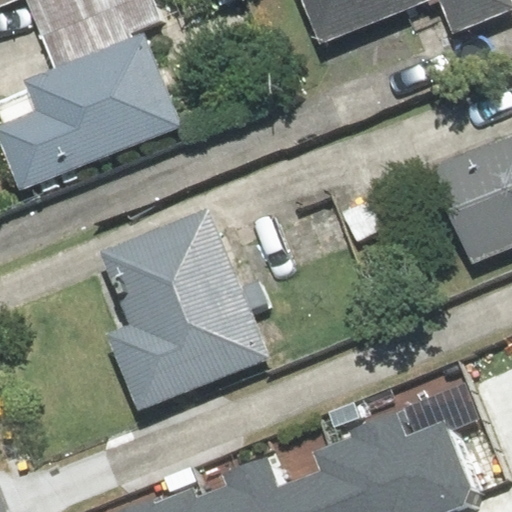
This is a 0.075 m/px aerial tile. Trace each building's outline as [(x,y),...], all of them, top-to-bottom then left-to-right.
[(0,0),(0,3),(4,15),(41,0),(0,0)] [(511,0),(309,0),(332,55),(452,7),(466,40),(511,21),(511,0)] [(8,131),(33,194),(194,131),(157,38),(38,85),(50,115),(8,131)] [(511,141),(445,167),(484,268),(511,257),(511,141)] [(283,362),(225,212),(118,253),(147,330),(123,339),(151,413),(283,362)] [(333,469),(348,511),(461,511),(476,507),(446,422),(410,435),(403,414),(324,442),(333,469)] [(232,486),(193,499),(197,511),(348,511),(333,469),(279,488),(268,456),(227,471),(232,486)] [(197,511),(193,499),(189,486),(115,511),(197,511)]
